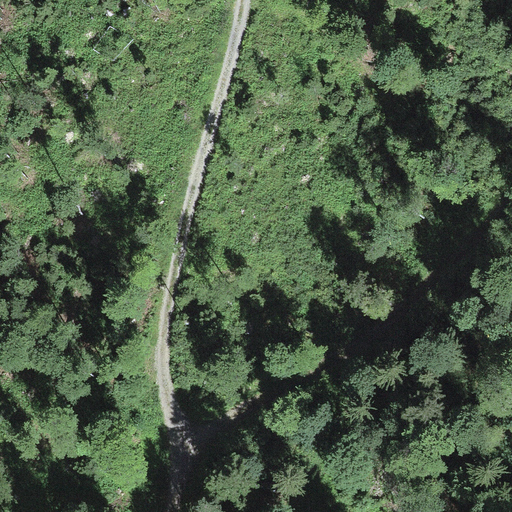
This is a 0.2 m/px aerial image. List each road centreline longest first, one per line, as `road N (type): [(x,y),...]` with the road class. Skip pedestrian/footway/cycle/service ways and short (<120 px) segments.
road 1 (track): [(247,0),(163,339),(185,447),(171,511)]
road 2 (track): [(185,447),(375,336),(511,200)]
